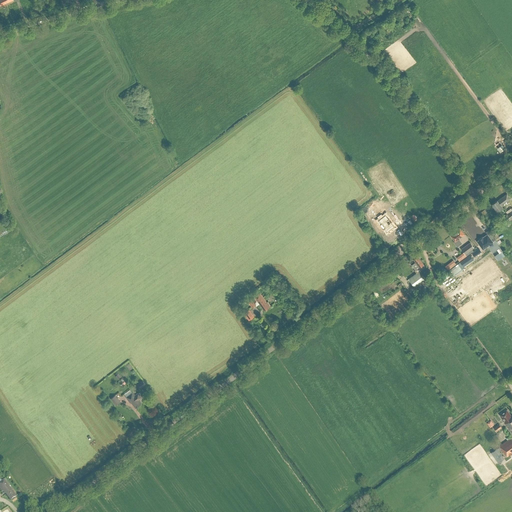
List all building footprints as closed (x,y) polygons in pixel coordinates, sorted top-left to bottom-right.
[(494,145),(500,152),(505,148),(500,141),(494,145)] [(503,207),(501,205),(510,198),(507,193),(498,200),(497,200),(492,203),(497,211),(503,207)] [(380,199),(376,202),(381,210),(385,207),(380,199)] [(511,209),(507,213),(503,217),(507,222),(511,219),(511,217),(511,209)] [(384,227),(387,230),(394,225),(391,221),(392,221),(389,217),(388,217),(385,213),(378,218),(381,222),(379,223),(383,228),(384,227)] [(460,228),(451,235),(455,240),(454,242),(457,246),(462,243),(458,238),(464,234),(460,228)] [(491,249),(494,246),(498,244),(491,232),(488,234),(487,234),(487,233),(483,236),(477,241),(483,249),(488,245),(491,249)] [(462,248),(464,252),(456,257),(458,260),(472,250),(471,249),(474,247),(470,242),(462,248)] [(472,250),(458,260),(459,261),(460,262),(458,264),(458,265),(451,271),(455,276),(463,270),(462,269),(465,268),(464,266),(473,260),(469,254),(473,251),(472,250)] [(414,270),(416,273),(409,278),(415,287),(425,279),(419,272),(425,267),(424,264),(418,256),(413,259),(419,267),(414,270)] [(445,266),(447,269),(448,270),(456,264),(453,260),(445,266)] [(249,301),(253,306),(259,302),(265,310),(269,307),(271,305),(268,301),(267,302),(260,293),(255,296),(255,297),(252,299),(249,301)] [(245,313),(249,320),(254,316),(251,313),(250,314),(245,308),(241,311),(243,314),(245,313)] [(141,403),(139,400),(142,397),(138,392),(135,394),(133,392),(126,397),(130,402),(131,401),(136,407),(141,403)] [(120,401),(115,395),(111,398),(116,405),(120,401)] [(511,433),(511,415),(511,416),(507,409),(506,409),(503,411),(504,411),(502,412),(501,412),(500,413),(500,414),(499,414),(505,421),(504,422),(511,433)] [(511,452),(511,439),(511,438),(499,446),(507,456),(511,452)] [(498,462),(504,458),(497,448),(491,452),(498,462)] [(11,501),(16,496),(4,480),(0,483),(0,489),(3,492),(4,491),(11,501)]
